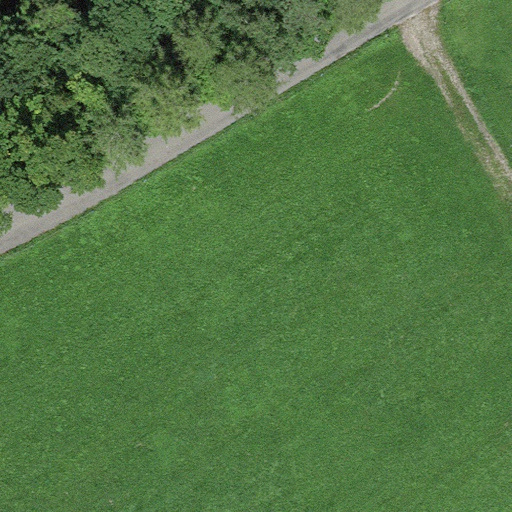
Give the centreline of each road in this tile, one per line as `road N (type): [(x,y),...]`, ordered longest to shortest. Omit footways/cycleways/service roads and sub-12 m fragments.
road 1 (unclassified): [(428,0),(0,241)]
road 2 (track): [(484,141),(415,8)]
